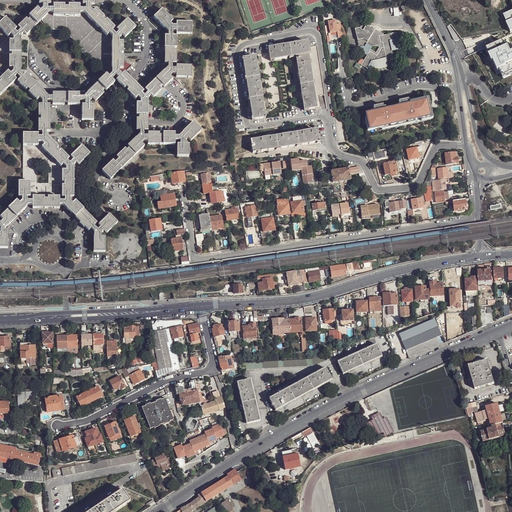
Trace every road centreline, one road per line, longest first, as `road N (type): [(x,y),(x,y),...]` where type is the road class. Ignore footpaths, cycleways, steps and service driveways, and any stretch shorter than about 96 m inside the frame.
road 1 (secondary): [(511,325),(319,411),(162,511)]
road 2 (unclassified): [(477,217),(201,259),(193,253),(184,193)]
road 3 (secondary): [(200,306),(302,299),(483,256)]
road 4 (unclassified): [(326,117),(317,37),(309,31),(237,49),(246,122),(254,127)]
road 5 (unclassified): [(465,145),(438,147),(414,185),(376,189),(365,166),(332,145),(326,117)]
road 6 (residential): [(215,368),(58,425)]
